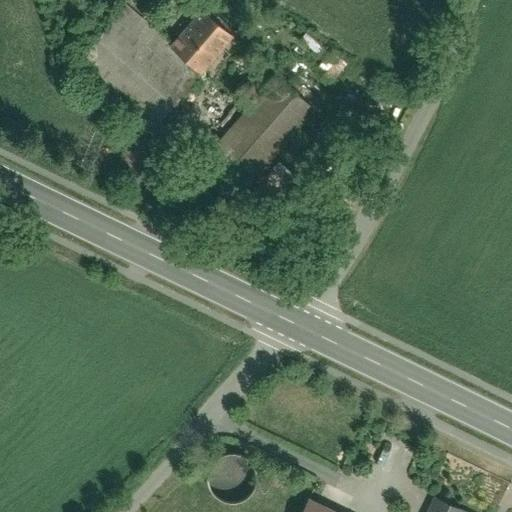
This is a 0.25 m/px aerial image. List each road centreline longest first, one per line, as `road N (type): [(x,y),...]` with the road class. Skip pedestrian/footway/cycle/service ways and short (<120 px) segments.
road 1 (residential): [(471,0),(448,63),(332,281),(291,321)]
road 2 (primary): [(0,181),(291,321)]
road 3 (residential): [(118,511),(291,321)]
road 4 (primary): [(291,321),(511,428)]
